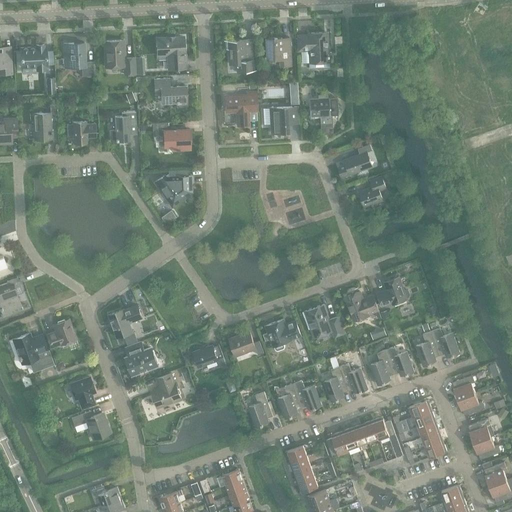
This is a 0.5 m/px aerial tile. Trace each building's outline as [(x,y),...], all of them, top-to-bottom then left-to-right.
[(329,67),(329,62),(327,32),(309,33),(309,36),(298,36),(299,50),(310,50),(310,68),(329,67)] [(168,60),(168,68),(186,67),(186,59),(184,59),(183,53),(185,53),(184,37),(157,38),(157,54),(168,53),(169,60),(168,60)] [(267,58),(280,57),(280,66),(291,65),(290,37),(266,39),(267,58)] [(239,61),(240,71),(254,71),(252,39),(226,40),(227,49),(229,49),(230,61),(239,61)] [(125,66),(125,74),(135,73),(134,57),(125,58),(124,40),(104,41),(106,67),(125,66)] [(82,66),(82,76),(95,75),(95,61),(86,62),(84,42),(64,43),(65,67),(82,66)] [(45,46),(45,44),(36,45),(36,47),(20,48),(21,67),(37,66),(37,69),(46,69),(46,65),(47,65),(46,46),(45,46)] [(0,73),(12,73),(11,51),(0,51),(0,73)] [(143,61),(135,61),(136,73),(144,73),(143,61)] [(335,67),(336,77),(344,77),(343,66),(335,67)] [(54,78),(47,78),(47,92),(55,92),(54,78)] [(177,102),(177,106),(187,105),(186,85),(170,86),(169,78),(154,79),(155,93),(161,93),(161,94),(163,94),(164,103),(177,102)] [(15,87),(7,87),(6,96),(15,96),(15,87)] [(249,124),(248,110),(257,110),(256,91),(246,92),(247,96),(225,97),(226,111),(234,111),(234,110),(237,109),(238,125),(249,124)] [(318,98),(309,98),(310,119),(320,118),(320,119),(325,119),(325,124),(332,123),(332,118),(338,117),(337,97),(328,97),(328,92),(318,93),(318,98)] [(289,131),(288,120),(298,119),(297,101),(293,101),(293,106),(270,107),(271,132),(289,131)] [(52,138),(51,118),(57,117),(57,104),(50,104),(50,112),(33,113),(34,139),(52,138)] [(130,138),(129,125),(136,125),(136,112),(122,112),(122,116),(115,116),(115,130),(109,130),(110,141),(118,140),(118,138),(130,138)] [(3,143),(12,142),(11,136),(18,136),(17,118),(9,118),(9,121),(0,121),(0,140),(3,141),(3,143)] [(86,121),(72,121),(72,123),(66,124),(67,135),(73,135),(74,143),(87,142),(87,137),(96,136),(95,123),(86,124),(86,121)] [(172,146),(172,150),(190,149),(189,129),(167,130),(166,122),(152,123),(153,136),(164,135),(165,146),(172,146)] [(360,154),(346,159),(347,164),(338,167),(342,177),(372,166),(367,152),(372,150),(370,144),(358,149),(360,154)] [(167,179),(165,175),(155,182),(172,206),(192,192),(192,182),(189,182),(188,168),(168,169),(169,177),(167,179)] [(379,190),(386,188),(382,176),(370,180),(373,187),(359,192),(364,206),(383,199),(379,190)] [(392,206),(401,202),(398,194),(389,197),(392,206)] [(171,208),(161,215),(166,222),(176,215),(171,208)] [(406,297),(408,296),(409,294),(408,290),(406,289),(404,290),(399,276),(385,282),(387,289),(377,293),(382,305),(392,302),(393,304),(407,299),(406,297)] [(10,287),(8,282),(0,284),(0,305),(4,315),(12,312),(11,309),(21,305),(14,286),(10,287)] [(369,315),(368,313),(378,309),(374,297),(363,301),(360,291),(345,296),(354,320),(369,315)] [(305,311),(303,312),(309,329),(311,328),(314,337),(332,331),(334,336),(345,333),(338,316),(329,319),(323,304),(305,311)] [(124,309),(109,314),(117,337),(124,334),(128,345),(138,341),(134,331),(132,331),(129,322),(142,317),(137,305),(130,307),(131,308),(125,310),(124,309)] [(61,343),(76,338),(69,318),(54,324),(56,331),(47,334),(51,346),(61,343)] [(282,319),(266,325),(268,332),(263,334),(265,341),(271,339),(273,346),(274,346),(276,349),(278,350),(284,348),(285,346),(284,342),(291,340),(291,339),(301,335),(296,320),(284,325),(282,319)] [(384,327),(371,332),(374,339),(386,335),(384,327)] [(440,327),(431,330),(440,355),(445,353),(446,356),(452,354),(452,355),(459,352),(452,332),(443,335),(440,327)] [(435,356),(440,355),(431,330),(422,334),(425,342),(416,345),(423,365),(431,363),(430,362),(436,360),(435,356)] [(256,348),(258,355),(264,352),(259,340),(254,342),(250,331),(229,339),(235,356),(256,348)] [(19,360),(20,359),(22,364),(29,361),(33,371),(41,368),(38,359),(50,355),(42,334),(31,338),(29,333),(13,339),(19,356),(18,357),(19,360)] [(125,356),(132,374),(157,365),(151,347),(144,350),(141,341),(126,347),(129,355),(125,356)] [(212,344),(193,351),(199,366),(217,360),(220,366),(226,364),(219,344),(213,346),(212,344)] [(397,354),(394,346),(386,349),(394,373),(400,371),(401,375),(406,373),(406,374),(414,371),(407,351),(397,354)] [(389,375),(394,373),(386,349),(377,352),(380,360),(370,364),(378,384),(385,381),(390,379),(389,375)] [(495,362),(489,364),(491,370),(497,368),(495,362)] [(348,363),(339,366),(348,390),(353,388),(354,392),(360,390),(368,388),(360,367),(351,371),(348,363)] [(343,392),(348,390),(339,366),(331,369),(334,377),(324,381),(332,401),(339,398),(339,397),(344,395),(343,392)] [(157,378),(160,388),(152,391),(158,407),(181,399),(175,382),(175,383),(171,373),(157,378)] [(454,391),(457,399),(475,392),(471,383),(475,381),(472,374),(452,381),(454,388),(452,388),(453,391),(454,391)] [(95,403),(91,393),(95,391),(90,376),(70,383),(76,399),(79,397),(82,408),(95,403)] [(233,378),(226,381),(230,392),(237,390),(233,378)] [(314,407),(321,405),(314,384),(305,388),(302,380),(293,383),(302,407),(307,405),(308,408),(314,407)] [(297,409),(302,407),(293,383),(284,386),(287,394),(278,397),(285,418),(293,415),(292,414),(298,412),(297,409)] [(269,421),(267,417),(273,415),(268,401),(264,391),(255,395),(258,403),(249,406),(256,426),(264,424),(263,423),(269,421)] [(462,409),(464,415),(484,408),(482,401),(478,402),(475,392),(457,399),(460,406),(459,407),(460,410),(462,409)] [(493,402),(496,409),(506,405),(503,398),(493,402)] [(409,406),(413,417),(414,416),(432,410),(428,399),(409,406)] [(270,400),(268,401),(273,415),(276,414),(270,400)] [(87,421),(93,438),(110,432),(103,412),(93,416),(91,410),(72,417),(75,426),(87,421)] [(436,420),(432,410),(414,416),(418,426),(436,420)] [(474,421),(487,417),(485,413),(473,417),(474,421)] [(379,439),(395,433),(390,419),(384,422),(382,416),(372,420),(378,437),(379,439)] [(470,434),(473,442),(491,436),(494,434),(488,418),(468,425),(470,431),(468,432),(469,435),(470,434)] [(372,420),(362,423),(368,441),(378,437),(372,420)] [(422,436),(439,430),(436,420),(418,426),(422,436)] [(358,445),(368,441),(362,423),(352,427),(358,445)] [(352,427),(342,431),(348,448),(358,445),(352,427)] [(422,436),(425,446),(443,440),(439,430),(422,436)] [(348,448),(342,431),(331,434),(332,437),(326,439),(332,456),(349,450),(348,448)] [(498,444),(494,445),(491,436),(473,442),(476,450),(475,450),(476,453),(478,452),(480,458),(500,451),(498,444)] [(429,457),(447,450),(443,440),(425,446),(429,457)] [(285,451),(289,462),(307,455),(303,445),(285,451)] [(293,472),(311,465),(307,455),(289,462),(293,472)] [(486,478),(489,486),(507,479),(503,470),(506,468),(504,461),(492,466),(490,460),(482,463),(486,475),(484,475),(485,478),(486,478)] [(293,472),(297,482),(314,475),(311,465),(293,472)] [(222,474),(226,485),(242,479),(239,468),(222,474)] [(300,492),(318,486),(314,475),(297,482),(300,492)] [(204,492),(210,490),(206,478),(200,481),(204,492)] [(230,495),(246,489),(242,479),(226,485),(230,495)] [(511,488),(510,489),(507,479),(489,486),(492,493),(491,494),(492,497),(494,496),(496,502),(511,496),(511,488)] [(191,484),(195,496),(201,493),(197,482),(191,484)] [(445,501),(463,494),(459,484),(441,490),(445,501)] [(99,494),(102,504),(121,497),(117,487),(106,491),(104,485),(92,489),(94,496),(99,494)] [(160,497),(164,507),(180,501),(178,496),(183,494),(181,489),(160,497)] [(230,495),(233,505),(250,499),(246,489),(230,495)] [(313,506),(330,500),(326,489),(309,495),(313,506)] [(352,497),(354,502),(359,501),(355,490),(350,492),(352,496),(352,497)] [(212,493),(205,495),(208,503),(215,501),(212,493)] [(445,501),(449,511),(467,504),(463,494),(445,501)] [(113,511),(125,508),(121,497),(102,504),(105,511),(113,511)] [(246,511),(254,509),(250,499),(233,505),(235,511),(231,511),(246,511)] [(313,506),(315,511),(326,511),(333,510),(330,500),(313,506)] [(165,511),(182,511),(184,511),(180,501),(164,507),(165,511)] [(358,511),(362,511),(361,506),(359,501),(354,502),(351,503),(353,509),(357,507),(358,511)]
